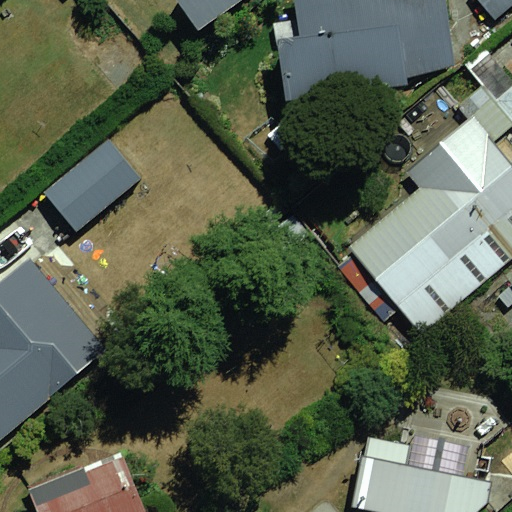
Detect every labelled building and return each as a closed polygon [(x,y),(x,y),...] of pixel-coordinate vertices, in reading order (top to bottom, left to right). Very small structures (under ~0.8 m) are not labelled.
[(387,0),(266,12),(275,101),(423,86),(414,0),(387,0)] [(511,10),(511,0),(479,0),(499,22),(511,10)] [(511,172),(458,116),(328,240),(397,312),(511,201),(511,172)] [(91,139),(27,195),(55,226),(119,170),(91,139)] [(0,411),(81,348),(14,264),(0,274),(0,411)] [(511,266),(492,281),(511,309),(511,308),(511,266)] [(354,440),(337,502),(379,511),(452,511),(465,464),(354,440)] [(141,511),(117,445),(10,483),(19,511),(141,511)]
